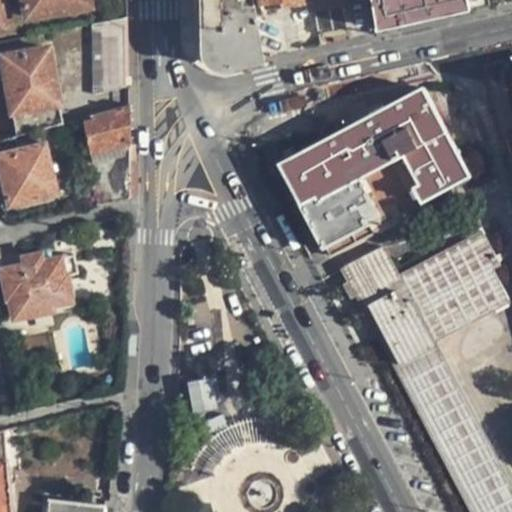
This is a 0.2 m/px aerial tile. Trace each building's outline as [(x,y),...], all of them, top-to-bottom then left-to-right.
[(0,0),(0,26),(12,24),(5,0),(0,0)] [(23,0),(26,14),(94,5),(92,0),(23,0)] [(238,0),(201,0),(203,49),(222,64),(263,55),(255,6),(238,5),(238,0)] [(467,0),(371,0),(375,21),(468,2),(467,0)] [(342,1),(314,6),(318,31),(346,27),(342,1)] [(124,88),(123,17),(95,23),(96,93),(124,88)] [(50,47),(5,55),(14,110),(59,102),(50,47)] [(471,174),(425,87),(283,160),(331,252),(374,229),(349,182),(396,157),(410,182),(396,190),(405,209),(471,174)] [(64,121),(59,102),(14,110),(18,132),(64,121)] [(98,204),(131,197),(131,178),(132,153),(132,133),(132,110),(132,103),(85,115),(92,153),(90,153),(98,204)] [(0,163),(2,163),(0,154),(0,150),(5,150),(3,143),(16,140),(15,134),(0,137),(0,163)] [(18,149),(16,140),(3,143),(5,150),(0,150),(0,154),(2,163),(7,186),(10,202),(58,191),(46,143),(18,149)] [(511,511),(511,482),(435,338),(509,298),(494,266),(502,262),(486,229),(400,274),(384,245),(345,266),(474,511),(511,511)] [(65,270),(63,258),(46,260),(45,252),(24,255),(25,265),(4,268),(9,301),(13,300),(16,315),(74,305),(68,272),(68,269),(65,270)] [(68,269),(68,272),(79,270),(77,255),(63,258),(65,270),(68,269)] [(271,438),(267,417),(218,427),(222,448),(271,438)] [(0,511),(12,511),(8,429),(0,431),(0,511)] [(52,501),(50,511),(106,511),(107,506),(52,501)]
